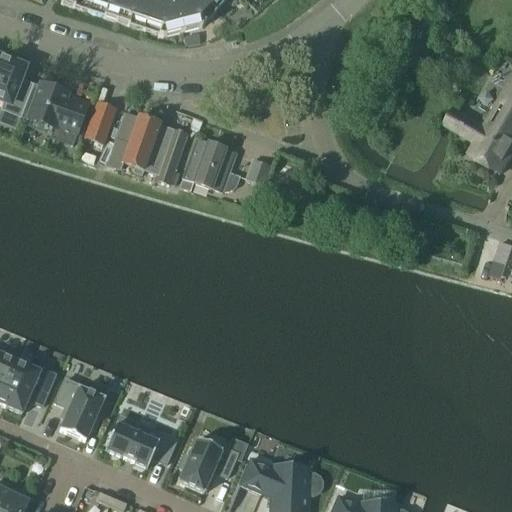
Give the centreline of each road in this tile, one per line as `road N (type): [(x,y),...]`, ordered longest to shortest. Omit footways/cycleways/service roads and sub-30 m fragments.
road 1 (residential): [(0,28),(136,74),(176,77),(234,69),(317,30)]
road 2 (residential): [(511,238),(340,176),(320,139),(317,30)]
